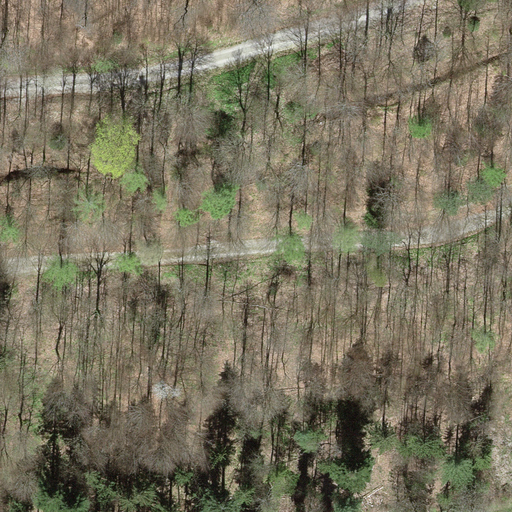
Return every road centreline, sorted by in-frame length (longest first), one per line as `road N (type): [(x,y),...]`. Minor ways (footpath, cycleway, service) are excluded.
road 1 (track): [(511,203),(440,234),(394,241),(0,266)]
road 2 (track): [(394,0),(208,58),(0,86)]
